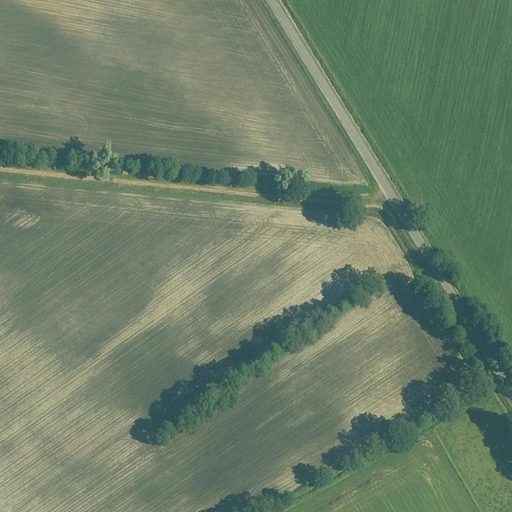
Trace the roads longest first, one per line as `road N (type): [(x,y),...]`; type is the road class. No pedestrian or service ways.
road 1 (unclassified): [(272,0),(511,392)]
road 2 (track): [(0,165),(396,203)]
